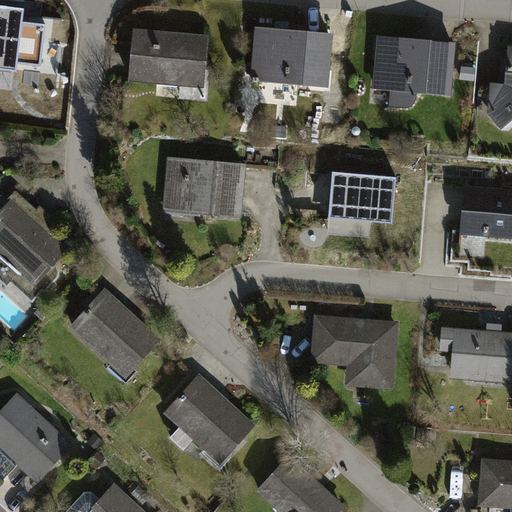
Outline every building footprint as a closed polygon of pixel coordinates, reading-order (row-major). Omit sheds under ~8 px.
[(0,69),(18,72),(19,65),(42,68),(47,25),(23,23),(25,10),(0,6),(0,69)] [(326,43),(250,38),(246,91),(322,97),(326,43)] [(202,46),(126,39),(121,91),(197,99),(202,46)] [(451,53),(373,45),(368,98),(382,99),(380,116),(403,118),(404,102),(446,106),(451,53)] [(499,95),(485,93),(484,116),(479,122),(497,140),(511,124),(511,56),(502,56),(499,95)] [(473,74),(460,72),(457,91),(471,92),(473,74)] [(241,176),(163,169),(158,222),(235,230),(241,176)] [(393,185),(332,180),(327,243),(359,246),(361,228),(389,231),(393,185)] [(511,199),(458,194),(453,246),(511,251),(511,199)] [(0,218),(0,272),(27,297),(63,258),(9,209),(0,218)] [(63,338),(117,388),(153,349),(99,299),(63,338)] [(397,332),(311,323),(306,370),(343,373),(341,395),(389,400),(397,332)] [(447,386),(511,391),(511,344),(497,344),(498,334),(482,332),(481,342),(438,338),(436,361),(449,362),(447,386)] [(159,423),(213,472),(248,433),(194,384),(159,423)] [(0,415),(0,459),(32,489),(68,450),(14,401),(0,415)] [(248,502),(259,511),(337,511),(284,463),(248,502)] [(511,511),(511,468),(478,465),(474,511),(511,511)] [(92,511),(135,511),(112,491),(92,511)]
